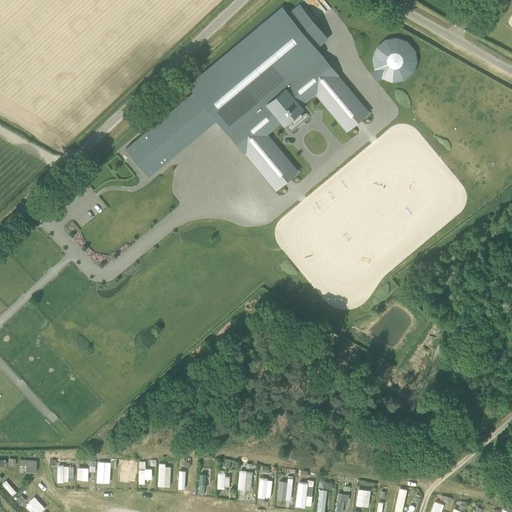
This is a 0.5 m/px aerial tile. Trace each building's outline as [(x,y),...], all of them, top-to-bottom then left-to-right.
[(194,91),(178,104),(201,132),(217,119),(229,132),(230,132),(240,144),(242,143),(273,180),(292,164),(261,127),(277,114),(280,117),(299,100),(297,97),(313,84),(344,121),(363,105),(332,68),(334,67),(323,54),(318,47),(329,37),(300,3),(289,12),(283,6),(189,84),(194,91)] [(170,158),(147,130),(127,147),(150,175),(170,158)] [(26,465),(26,471),(37,472),(37,459),(20,459),(20,465),(26,465)] [(110,482),(110,461),(97,461),(97,482),(110,482)] [(129,482),(129,461),(120,462),(120,482),(129,482)] [(139,461),(139,483),(145,483),(145,478),(152,479),(152,468),(146,468),(146,461),(139,461)] [(157,486),(170,486),(171,464),(158,464),(157,486)] [(57,465),(56,481),(71,482),(71,470),(68,470),(68,465),(57,465)] [(77,467),(77,479),(88,479),(88,467),(77,467)] [(251,489),(252,470),(238,470),(237,489),(251,489)] [(217,487),(229,487),(229,475),(224,475),(224,471),(217,471),(217,487)] [(278,480),(278,499),(291,500),(292,477),(287,477),(287,481),(278,480)] [(258,496),(271,497),(271,478),(259,478),(258,496)] [(3,483),(12,495),(16,492),(6,480),(3,483)] [(305,506),(306,481),(296,481),(295,506),(305,506)] [(319,488),(331,489),(332,482),(320,481),(319,488)] [(399,487),(394,509),(402,511),(406,488),(399,487)] [(369,506),(370,489),(357,488),(356,505),(369,506)] [(316,511),(318,511),(323,511),(326,490),(319,489),(316,511)] [(344,500),(347,500),(349,494),(339,492),(335,510),(342,511),(344,500)] [(35,496),(25,505),(31,511),(39,511),(45,507),(35,496)] [(443,511),(441,511),(444,503),(434,500),(429,511),(443,511)]
